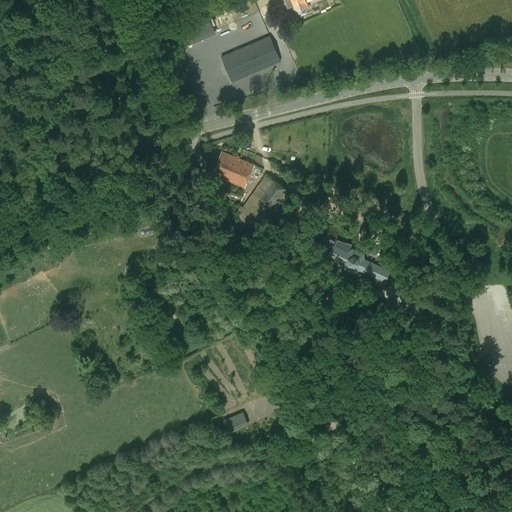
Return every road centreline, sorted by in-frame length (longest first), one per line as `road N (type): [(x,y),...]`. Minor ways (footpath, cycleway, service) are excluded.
road 1 (unclassified): [(386,511),(292,353),(189,132)]
road 2 (tertiary): [(189,132),(390,82),(511,76)]
road 3 (tertiary): [(0,181),(189,132)]
road 4 (track): [(189,132),(133,0)]
